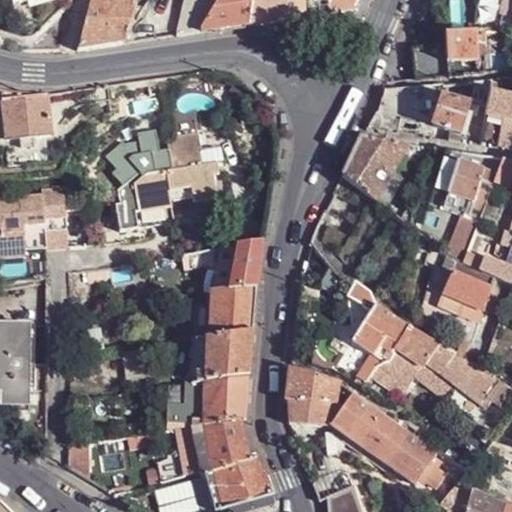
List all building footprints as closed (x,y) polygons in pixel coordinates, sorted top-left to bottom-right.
[(26,0),(29,11),(63,0),(26,0)] [(123,0),(91,0),(78,51),(126,44),(132,23),(137,3),(123,0)] [(187,0),(182,0),(174,38),(178,38),(187,0)] [(187,0),(178,38),(204,34),(203,30),(217,7),(195,1),(193,0),(187,0)] [(249,0),(221,0),(217,7),(203,30),(204,34),(248,28),(249,0)] [(287,0),(249,0),(248,28),(285,23),(286,23),(287,0)] [(287,0),(286,23),(330,16),(329,0),(287,0)] [(356,11),(360,0),(329,0),(330,16),(356,11)] [(511,0),(503,0),(500,17),(511,19),(511,0)] [(485,21),(484,31),(493,29),(494,23),(485,21)] [(479,61),(475,32),(471,32),(447,35),(449,45),(451,63),(479,61)] [(418,81),(452,78),(451,63),(449,45),(427,47),(427,49),(416,51),(418,81)] [(511,77),(504,78),(502,85),(493,84),(492,87),(492,90),(511,93),(511,77)] [(494,79),(475,81),(476,89),(492,87),(493,84),(494,79)] [(385,89),(379,113),(402,119),(402,121),(416,123),(428,85),(385,89)] [(488,115),(511,119),(511,93),(492,90),(488,115)] [(49,96),(4,92),(11,141),(24,139),(38,137),(54,135),(49,96)] [(443,97),(434,125),(453,132),(462,134),(472,105),(443,97)] [(367,130),(399,134),(402,121),(402,119),(379,113),(367,130)] [(466,144),(467,138),(467,137),(466,135),(462,134),(453,132),(450,141),(466,144)] [(152,230),(151,215),(172,211),(171,201),(167,176),(173,175),(170,154),(161,155),(158,134),(141,137),(141,144),(128,147),(126,144),(108,160),(118,173),(114,176),(125,189),(117,195),(123,199),(126,199),(127,207),(116,208),(118,223),(120,234),(152,230)] [(38,137),(24,139),(26,150),(40,147),(38,137)] [(207,154),(205,137),(169,142),(170,154),(173,175),(167,176),(171,201),(194,198),(195,204),(218,201),(215,178),(220,178),(219,169),(226,169),(223,151),(207,154)] [(362,139),(343,176),(378,202),(394,173),(403,156),(411,145),(362,139)] [(511,149),(511,141),(503,140),(500,148),(511,149)] [(394,173),(404,179),(414,162),(403,156),(394,173)] [(485,170),(481,182),(494,185),(495,182),(505,158),(497,157),(493,170),(486,167),(485,170)] [(511,159),(505,158),(495,182),(511,186),(511,159)] [(448,194),(475,202),(481,182),(485,170),(458,162),(448,194)] [(194,198),(171,201),(172,211),(173,221),(197,217),(196,211),(220,207),(221,206),(227,203),(223,178),(227,177),(226,169),(219,169),(220,178),(215,178),(218,201),(195,204),(194,198)] [(378,202),(387,210),(405,180),(404,179),(394,173),(378,202)] [(475,202),(486,206),(494,185),(481,182),(475,202)] [(475,202),(448,194),(443,209),(470,218),(470,216),(475,202)] [(69,196),(0,200),(0,263),(30,261),(29,254),(49,253),(52,252),(51,234),(45,234),(45,229),(71,227),(69,196)] [(486,206),(475,202),(470,216),(478,219),(486,206)] [(151,215),(152,230),(174,227),(173,221),(172,211),(151,215)] [(449,255),(455,258),(458,252),(460,250),(467,237),(476,222),(462,216),(447,254),(449,255)] [(51,234),(52,252),(72,249),(71,227),(45,229),(45,234),(51,234)] [(266,243),(239,247),(231,290),(259,289),(266,243)] [(486,258),(477,255),(475,260),(471,259),(472,255),(460,250),(458,252),(455,258),(459,260),(481,271),(486,258)] [(455,258),(449,255),(444,269),(454,274),(454,273),(459,260),(455,258)] [(486,258),(481,271),(498,279),(511,285),(511,267),(507,266),(486,258)] [(481,271),(459,260),(454,273),(495,288),(498,279),(481,271)] [(495,288),(454,273),(454,274),(445,297),(487,312),(494,290),(495,288)] [(355,285),(349,297),(363,305),(362,307),(373,313),(378,306),(379,303),(372,292),(358,286),(355,285)] [(215,291),(214,299),(213,334),(212,339),(255,333),(259,289),(231,290),(215,291)] [(487,312),(445,297),(440,307),(483,323),(487,312)] [(401,344),(411,329),(378,306),(373,313),(367,323),(401,344)] [(401,344),(367,323),(354,342),(373,354),(358,377),(368,384),(369,381),(372,377),(378,367),(392,359),(398,349),(401,344)] [(32,327),(0,326),(0,391),(3,391),(3,408),(31,409),(31,393),(32,367),(32,327)] [(398,349),(428,368),(429,365),(436,355),(442,346),(411,329),(401,344),(398,349)] [(209,340),(208,382),(250,375),(255,333),(212,339),(209,340)] [(207,340),(193,343),(193,384),(208,382),(209,340),(207,340)] [(161,347),(161,363),(170,361),(169,346),(161,347)] [(452,365),(459,357),(458,355),(442,346),(436,355),(452,365)] [(161,347),(124,353),(129,380),(149,377),(147,365),(161,363),(161,347)] [(378,367),(372,377),(405,399),(422,373),(423,374),(428,368),(398,349),(392,359),(378,367)] [(452,365),(436,355),(429,365),(445,376),(452,365)] [(452,365),(445,376),(458,386),(484,406),(489,410),(495,402),(506,409),(511,401),(511,389),(492,375),(493,372),(486,368),(474,364),(468,360),(467,359),(459,357),(452,365)] [(49,393),(49,368),(37,367),(32,367),(31,393),(49,393)] [(286,402),(290,402),(290,401),(336,405),(340,385),(340,382),(292,369),(291,368),(286,402)] [(193,384),(189,385),(187,406),(170,407),(169,424),(191,424),(191,420),(195,421),(195,428),(243,420),(243,421),(248,420),(250,375),(208,382),(193,384)] [(169,424),(170,407),(187,406),(189,385),(166,388),(164,433),(185,430),(195,428),(195,421),(191,420),(191,424),(169,424)] [(484,406),(458,386),(449,399),(475,418),(484,406)] [(438,455),(354,395),(345,408),(333,426),(417,486),(419,482),(421,479),(437,457),(438,455)] [(331,427),(336,405),(290,401),(290,402),(290,425),(331,427)] [(243,420),(195,428),(198,454),(194,455),(198,475),(207,472),(212,471),(251,460),(251,458),(243,421),(243,420)] [(422,424),(417,421),(411,430),(416,433),(422,424)] [(333,426),(329,431),(344,442),(413,491),(417,486),(333,426)] [(195,428),(185,430),(190,477),(198,475),(194,455),(198,454),(195,428)] [(344,442),(329,431),(329,432),(329,443),(332,445),(344,445),(344,442)] [(152,435),(131,438),(133,452),(155,447),(152,435)] [(82,447),(69,449),(70,470),(83,479),(82,447)] [(484,457),(472,447),(456,465),(466,472),(469,474),(484,457)] [(251,460),(212,471),(225,511),(275,497),(258,456),(251,458),(251,460)] [(444,461),(437,457),(421,479),(427,483),(437,490),(448,474),(440,467),(444,461)] [(212,471),(207,472),(218,511),(220,511),(225,511),(212,471)] [(156,490),(160,511),(201,511),(212,510),(206,479),(156,490)] [(363,511),(355,487),(321,501),(324,511),(363,511)] [(457,488),(441,507),(448,511),(466,511),(471,497),(457,488)] [(503,511),(505,506),(473,492),(471,497),(466,511),(503,511)] [(0,511),(10,511),(0,502),(0,511)]
